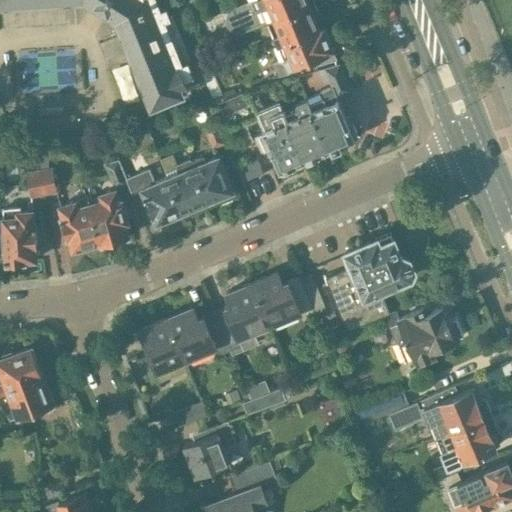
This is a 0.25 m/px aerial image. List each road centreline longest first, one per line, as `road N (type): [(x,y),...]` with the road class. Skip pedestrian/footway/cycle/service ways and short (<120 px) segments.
road 1 (residential): [(479,158),(439,156),(81,301)]
road 2 (residential): [(158,511),(81,301)]
road 3 (secondary): [(479,158),(416,0)]
